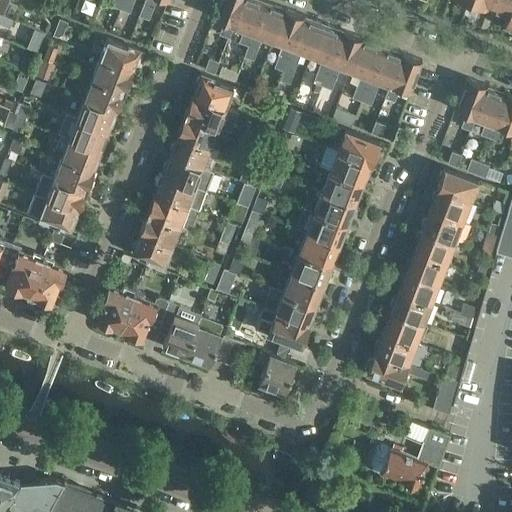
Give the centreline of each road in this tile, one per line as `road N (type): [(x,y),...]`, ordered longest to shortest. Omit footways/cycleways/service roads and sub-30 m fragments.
road 1 (residential): [(326,405),(463,55)]
road 2 (residential): [(73,331),(197,0)]
road 3 (residential): [(326,405),(291,415),(73,331)]
road 4 (residential): [(0,426),(232,511)]
road 5 (residential): [(463,55),(324,0)]
